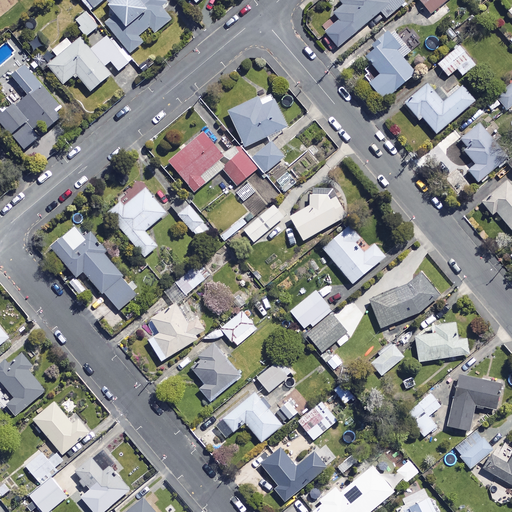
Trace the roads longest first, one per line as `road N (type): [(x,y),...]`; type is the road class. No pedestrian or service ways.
road 1 (residential): [(259,16),(511,313)]
road 2 (residential): [(226,511),(0,245)]
road 3 (residential): [(0,232),(259,16)]
